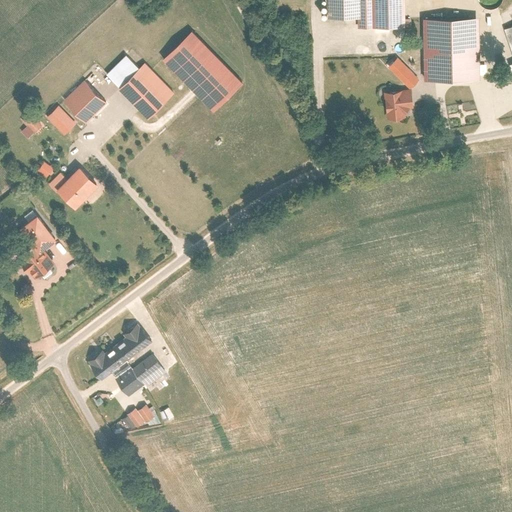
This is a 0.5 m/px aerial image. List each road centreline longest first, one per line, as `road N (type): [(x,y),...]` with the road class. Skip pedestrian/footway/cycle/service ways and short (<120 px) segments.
road 1 (residential): [(324,168),(283,184),(46,357)]
road 2 (unclassified): [(227,0),(324,168)]
road 3 (residential): [(511,129),(324,168)]
road 4 (residential): [(46,357),(139,511)]
